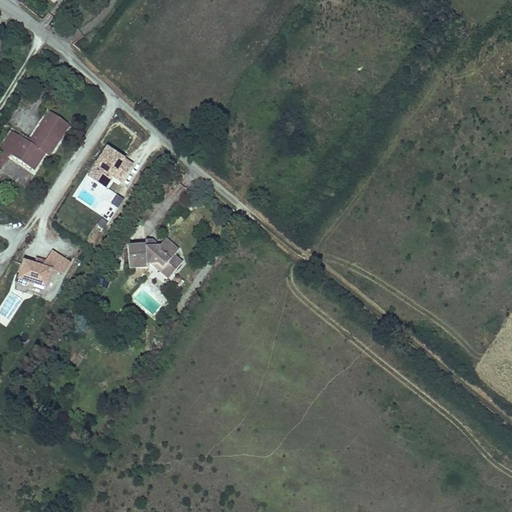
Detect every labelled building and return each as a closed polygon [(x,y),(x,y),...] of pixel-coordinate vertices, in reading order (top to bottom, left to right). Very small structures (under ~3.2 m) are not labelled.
[(67,119),(47,106),(27,138),(9,127),(0,142),(0,145),(1,146),(0,147),(0,165),(9,151),(31,164),(41,149),(46,152),(67,119)] [(134,165),(105,147),(86,175),(105,187),(111,179),(122,186),(134,165)] [(96,227),(104,230),(108,222),(100,219),(96,227)] [(165,240),(159,247),(146,249),(146,246),(126,247),(128,269),(145,268),(145,265),(148,264),(155,264),(162,269),(164,266),(173,274),(181,263),(173,256),(178,250),(165,240)] [(146,246),(146,249),(159,247),(165,240),(146,242),(146,246)] [(16,285),(46,293),(51,273),(65,277),(70,260),(49,254),(47,262),(35,259),(33,265),(22,263),(16,285)] [(155,264),(148,264),(167,281),(173,274),(164,266),(162,269),(155,264)] [(176,275),(170,280),(178,289),(184,284),(176,275)]
